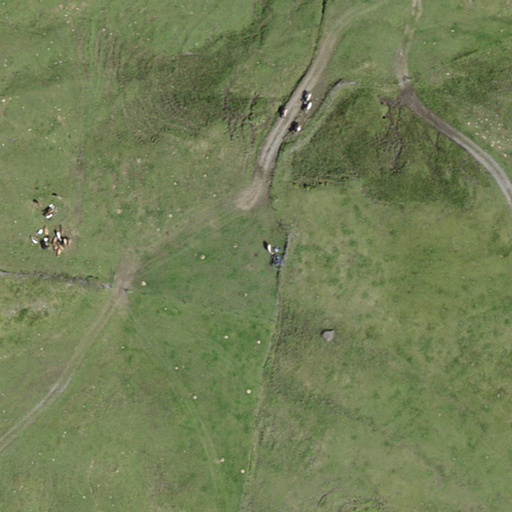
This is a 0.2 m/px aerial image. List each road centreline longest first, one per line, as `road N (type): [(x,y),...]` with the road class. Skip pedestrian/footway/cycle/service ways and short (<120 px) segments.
road 1 (track): [(388,0),(323,58),(275,137),(258,198),(216,233),(139,258),(87,342)]
road 2 (track): [(511,200),(497,170),(408,96),(402,69),(416,0)]
